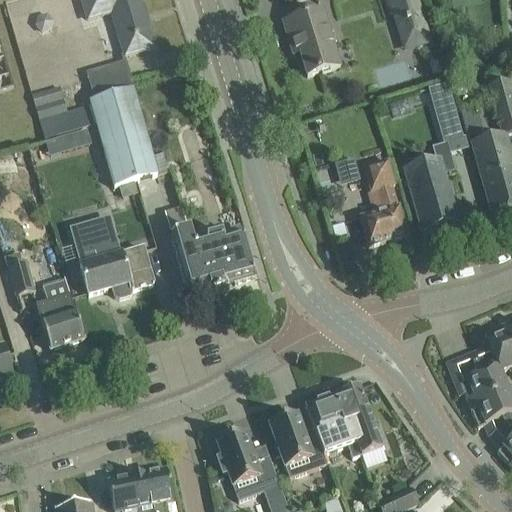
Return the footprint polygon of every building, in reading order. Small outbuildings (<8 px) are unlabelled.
[(86,74),(94,103),(131,92),(128,81),(129,81),(122,58),(150,50),(143,27),(147,25),(139,0),(80,0),(79,0),(85,23),(110,16),(122,56),(120,57),(122,64),(116,65),(104,69),(86,74)] [(385,0),(390,16),(402,12),(413,49),(433,43),(420,0),(385,0)] [(307,79),(326,73),(340,69),(322,12),(282,24),(292,57),(299,54),(307,79)] [(37,18),(34,28),(41,35),(51,33),(54,23),(47,16),(37,18)] [(0,46),(0,92),(13,89),(0,46)] [(437,62),(428,65),(432,77),(440,75),(437,62)] [(71,86),(68,74),(55,78),(58,88),(59,88),(59,90),(71,86)] [(503,139),(507,138),(511,136),(511,92),(509,83),(489,88),(503,139)] [(448,85),(429,91),(434,106),(451,101),(448,85)] [(35,109),(63,101),(59,90),(59,88),(58,88),(31,96),(35,109)] [(132,92),(131,92),(94,103),(89,104),(90,106),(96,126),(103,151),(114,190),(157,178),(132,92)] [(39,123),(67,113),(63,101),(35,109),(39,123)] [(479,105),(462,110),(468,134),(485,130),(479,105)] [(67,113),(39,123),(44,141),(96,126),(90,106),(67,113)] [(87,131),(60,139),(65,154),(91,146),(87,131)] [(472,147),(486,200),(491,219),(511,213),(511,157),(507,138),(503,139),(472,147)] [(435,162),(403,171),(416,215),(421,235),(458,224),(453,205),(445,176),(454,173),(446,145),(432,149),(435,162)] [(0,189),(32,181),(24,154),(0,160),(0,189)] [(361,183),(354,161),(334,167),(340,189),(361,183)] [(406,239),(392,188),(395,188),(388,164),(364,171),(371,194),(376,193),(382,214),(360,221),(368,250),(406,239)] [(110,223),(74,234),(83,266),(79,267),(88,299),(108,293),(107,290),(111,289),(114,300),(119,302),(129,299),(132,295),(153,288),(148,269),(142,251),(122,256),(119,256),(110,223)] [(239,230),(222,235),(207,239),(209,247),(194,251),(189,232),(171,238),(187,297),(205,292),(207,298),(228,292),(228,289),(254,282),(239,230)] [(7,269),(15,299),(34,294),(26,264),(7,269)] [(84,343),(69,296),(65,281),(41,288),(46,303),(35,307),(50,353),(84,343)] [(496,377),(501,376),(510,372),(511,377),(511,325),(484,337),(488,349),(476,354),(478,359),(484,357),(490,373),(496,377)] [(0,381),(13,377),(4,347),(0,347),(0,381)] [(488,440),(511,425),(511,390),(507,392),(501,376),(496,377),(490,373),(484,357),(478,359),(476,354),(446,366),(455,389),(460,387),(478,431),(484,429),(488,440)] [(359,390),(335,399),(353,447),(356,446),(361,459),(382,451),(359,390)] [(352,462),(361,459),(356,446),(353,447),(335,399),(305,410),(316,442),(322,458),(323,458),(348,449),(352,462)] [(327,468),(323,458),(322,458),(316,442),(306,446),(296,420),(284,424),(283,420),(271,424),(273,428),(270,429),(289,482),(327,468)] [(511,425),(488,440),(500,452),(497,456),(511,471),(511,425)] [(268,511),(287,511),(268,459),(253,465),(244,439),(232,443),(230,439),(219,443),(220,447),(217,448),(222,462),(218,464),(223,477),(227,476),(238,505),(263,496),(268,511)] [(166,473),(145,477),(152,511),(166,511),(165,505),(172,504),(166,473)] [(152,511),(145,477),(144,476),(129,479),(129,480),(107,485),(112,511),(152,511)] [(378,511),(405,511),(417,507),(410,492),(377,507),(378,511)] [(340,500),(324,506),(325,511),(338,511),(343,511),(340,500)]
